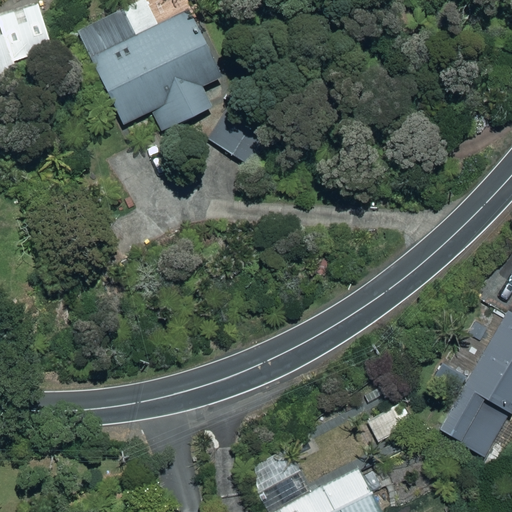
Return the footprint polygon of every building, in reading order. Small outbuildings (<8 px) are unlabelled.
[(146,108),(157,130),(205,105),(194,86),(214,75),(179,8),(152,22),(140,0),(131,0),(70,33),(118,123),(146,108)] [(0,74),(52,57),(35,2),(0,14),(0,74)] [(202,138),(245,164),(265,131),(222,106),(202,138)] [(480,457),(508,410),(505,409),(511,396),(511,306),(507,304),(433,430),(480,457)] [(451,395),(473,357),(457,348),(450,361),(440,355),(426,380),(451,395)] [(408,405),(415,416),(423,411),(417,399),(408,405)] [(363,421),(375,442),(399,429),(387,407),(363,421)] [(262,511),(374,511),(353,468),(262,511)] [(419,482),(433,503),(444,496),(431,475),(419,482)]
